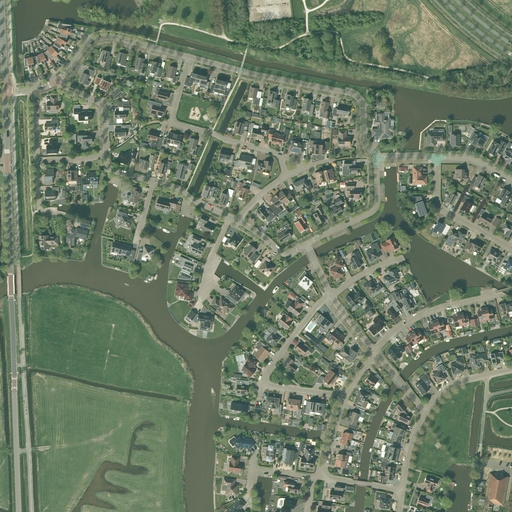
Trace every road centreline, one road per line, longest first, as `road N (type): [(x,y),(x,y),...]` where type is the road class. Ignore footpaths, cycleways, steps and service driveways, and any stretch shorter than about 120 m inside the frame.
road 1 (unclassified): [(375,158),(362,141),(360,102),(350,93),(188,57)]
road 2 (residential): [(279,154),(174,122),(188,57)]
road 3 (tertiary): [(18,511),(13,359)]
road 4 (unclassified): [(188,57),(102,36),(57,80)]
road 5 (tertiary): [(11,301),(6,164)]
road 6 (residential): [(511,249),(439,207),(436,156)]
road 7 (residential): [(374,352),(420,314),(491,295)]
road 8 (residential): [(305,243),(373,210),(375,158)]
